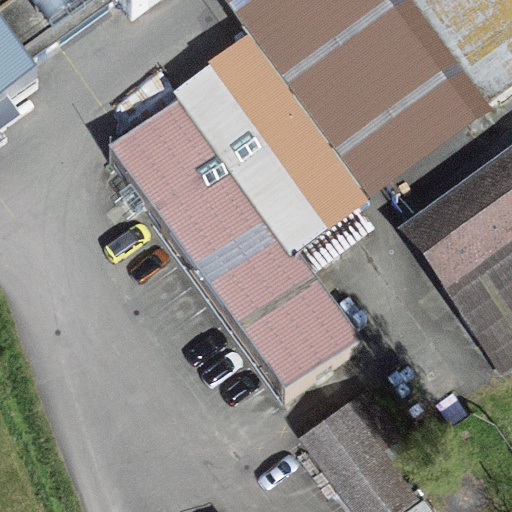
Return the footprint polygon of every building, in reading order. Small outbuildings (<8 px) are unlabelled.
[(511,0),(0,0),(0,38),(25,72),(118,2),(131,21),(160,0),(404,0),(483,110),(511,89),(511,0)] [(0,118),(38,91),(25,72),(0,38),(0,118)] [(284,405),(362,349),(295,256),(355,213),(246,63),(109,162),(284,405)] [(509,366),(511,364),(511,129),(396,214),(509,366)] [(446,395),(401,334),(368,358),(428,440),(467,412),(451,391),(446,395)] [(346,409),(306,439),(358,511),(392,511),(411,499),(346,409)] [(431,511),(423,500),(406,511),(431,511)]
